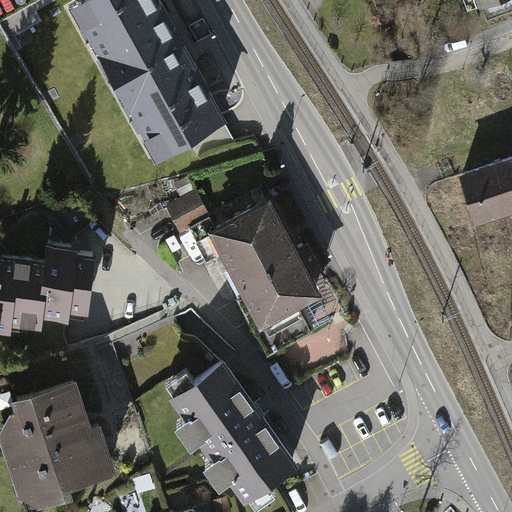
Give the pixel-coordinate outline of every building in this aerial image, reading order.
[(166,0),(73,0),(158,155),(231,113),(166,0)] [(511,164),(469,178),(483,221),(511,212),(511,164)] [(203,197),(175,211),(186,235),(215,221),(203,197)] [(315,287),(269,199),(214,227),(260,315),(315,287)] [(9,270),(0,268),(0,337),(10,338),(11,318),(57,321),(58,305),(99,308),(103,251),(65,248),(64,261),(10,257),(9,270)] [(309,341),(315,366),(341,360),(336,335),(309,341)] [(212,357),(171,386),(255,503),(296,474),(212,357)] [(83,390),(10,416),(43,508),(116,482),(97,428),(83,390)]
